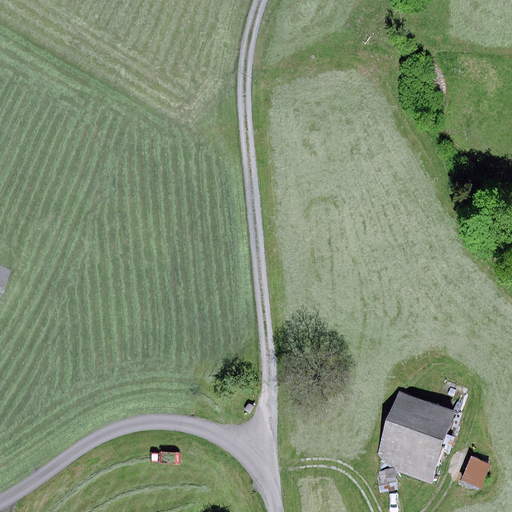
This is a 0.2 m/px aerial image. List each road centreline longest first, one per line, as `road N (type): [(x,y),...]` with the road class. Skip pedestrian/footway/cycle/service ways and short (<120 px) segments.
road 1 (track): [(380,511),(344,470),(272,456),(257,74),(268,0)]
road 2 (unclassified): [(277,511),(272,456),(188,412),(118,421),(0,490)]
